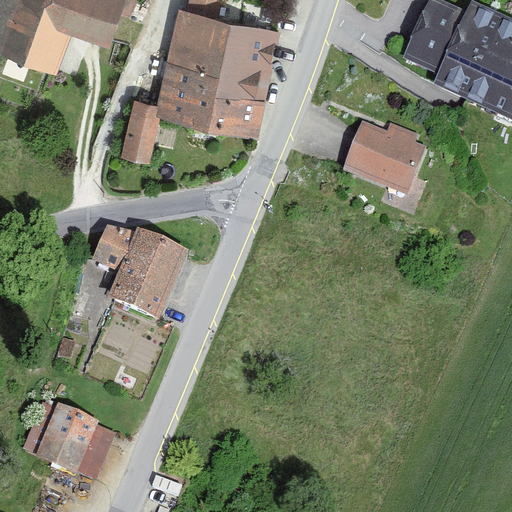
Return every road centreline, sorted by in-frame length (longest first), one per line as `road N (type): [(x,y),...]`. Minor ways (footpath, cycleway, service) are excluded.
road 1 (tertiary): [(121,511),(263,181)]
road 2 (unclassified): [(263,181),(0,235)]
road 3 (tertiary): [(263,181),(328,0)]
road 4 (unknown): [(83,218),(95,87),(86,28)]
